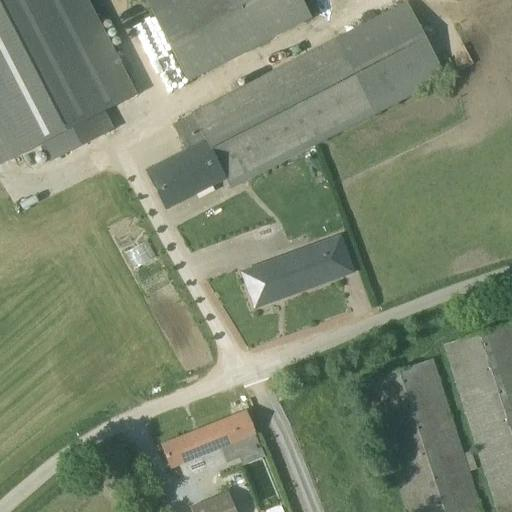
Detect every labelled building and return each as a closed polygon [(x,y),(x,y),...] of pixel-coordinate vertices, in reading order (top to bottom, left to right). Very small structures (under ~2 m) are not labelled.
[(102,113),(133,96),(83,0),(0,0),(0,166),(38,147),(47,164),(111,131),(102,113)] [(299,26),(309,19),(299,0),(143,0),(187,84),(299,26)] [(230,191),(446,79),(405,4),(188,114),(189,116),(169,127),(182,151),(143,172),(164,213),(224,182),(229,191),(230,191)] [(253,310),(351,273),(337,237),(239,273),(253,310)] [(495,511),(511,511),(511,324),(441,347),(495,511)] [(403,511),(479,511),(468,474),(475,471),(469,453),(462,455),(431,361),(362,383),(403,511)] [(219,451),(255,437),(245,412),(159,446),(169,471),(176,468),(180,478),(187,481),(225,465),(219,451)] [(233,511),(226,493),(188,508),(189,511),(233,511)]
